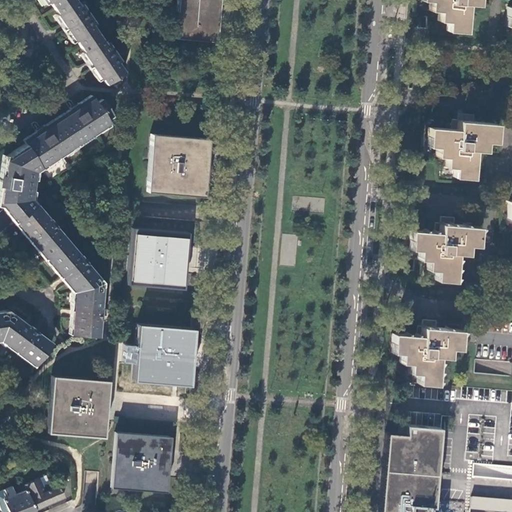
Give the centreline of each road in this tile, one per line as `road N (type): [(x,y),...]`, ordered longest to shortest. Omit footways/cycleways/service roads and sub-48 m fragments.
road 1 (primary): [(263,0),(219,511)]
road 2 (primary): [(333,511),(375,0)]
